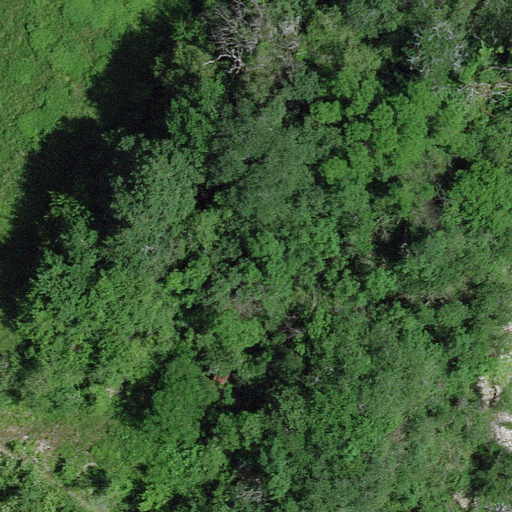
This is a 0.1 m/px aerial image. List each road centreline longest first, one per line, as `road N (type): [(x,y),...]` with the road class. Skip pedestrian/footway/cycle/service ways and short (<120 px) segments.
road 1 (track): [(0,418),(75,422),(139,400)]
road 2 (track): [(0,439),(111,511)]
